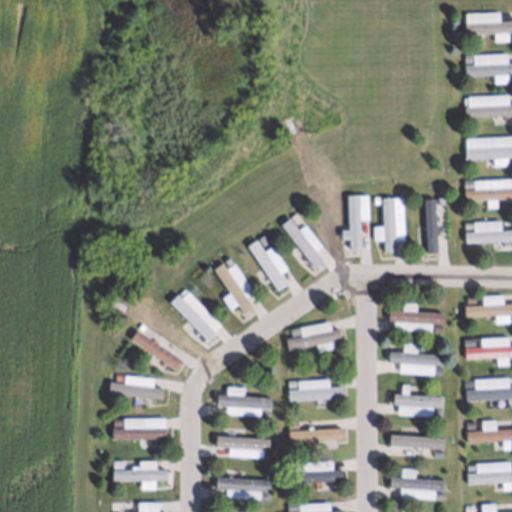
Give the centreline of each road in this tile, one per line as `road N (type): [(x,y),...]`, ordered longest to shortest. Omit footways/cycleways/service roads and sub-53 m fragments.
road 1 (residential): [(511,276),(339,282),(206,369),(192,405),(193,511)]
road 2 (residential): [(371,511),(371,278)]
